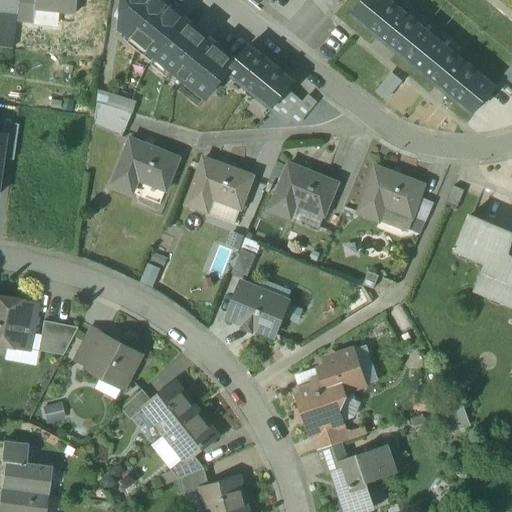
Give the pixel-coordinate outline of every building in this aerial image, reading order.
[(0,0),(0,11),(16,13),(17,0),(0,0)] [(33,0),(17,0),(16,13),(16,21),(32,23),(34,9),(33,9),(33,0)] [(77,0),(33,0),(33,9),(34,9),(76,13),(77,0)] [(121,29),(155,57),(185,21),(159,0),(124,0),(123,10),(131,17),(121,29)] [(434,38),(388,0),(364,0),(351,16),(411,66),(434,38)] [(16,13),(0,11),(0,47),(11,49),(16,21),(16,13)] [(236,62),(185,21),(155,57),(206,99),(236,62)] [(495,87),(434,38),(411,66),(472,115),(495,87)] [(294,82),(250,46),(236,62),(227,74),(271,110),(288,89),(294,82)] [(288,89),(271,110),(288,124),(305,103),(288,89)] [(97,103),(132,114),(135,103),(101,92),(97,103)] [(132,114),(97,103),(95,120),(124,132),(132,114)] [(3,135),(0,158),(0,159),(13,161),(17,125),(3,124),(2,135),(3,135)] [(179,159),(130,140),(112,186),(132,194),(138,180),(166,191),(179,159)] [(252,177),(204,159),(187,205),(207,213),(212,199),(240,209),(252,177)] [(337,184),(289,165),(270,210),(290,218),(296,205),(324,216),(337,184)] [(424,186),(376,167),(359,213),(379,221),(384,207),(412,218),(424,186)] [(464,191),(454,187),(445,207),(455,211),(464,191)] [(511,237),(511,235),(468,217),(454,250),(486,263),(474,290),(511,305),(511,259),(508,258),(511,237)] [(256,256),(241,250),(231,274),(246,280),(256,256)] [(378,277),(368,273),(363,286),(373,290),(378,277)] [(287,303),(241,284),(228,317),(243,323),(243,326),(243,328),(245,330),(247,331),(249,332),(252,331),(254,330),(255,328),(274,336),(287,303)] [(34,305),(0,299),(0,344),(26,349),(34,305)] [(77,328),(43,322),(37,351),(62,356),(77,328)] [(91,327),(74,359),(86,366),(87,366),(103,334),(91,327)] [(115,345),(103,339),(105,335),(103,334),(87,366),(86,366),(85,368),(105,379),(111,377),(125,384),(140,356),(118,344),(115,345)] [(353,350),(336,356),(337,358),(325,362),(326,367),(319,369),(322,379),(337,374),(344,393),(365,386),(353,350)] [(322,379),(312,382),(313,386),(296,392),(311,436),(313,436),(312,435),(330,429),(328,425),(341,421),(335,402),(341,400),(344,393),(337,374),(322,379)] [(152,401),(145,407),(146,408),(166,434),(195,411),(175,384),(152,401)] [(143,389),(122,410),(131,419),(146,408),(145,407),(152,401),(143,389)] [(195,411),(166,434),(186,457),(187,459),(193,454),(216,436),(195,411)] [(330,429),(312,435),(313,436),(319,451),(342,443),(348,441),(341,421),(328,425),(330,429)] [(342,443),(319,451),(327,475),(331,473),(337,471),(336,469),(348,466),(346,459),(347,458),(342,443)] [(2,445),(0,460),(0,462),(4,463),(4,462),(24,464),(26,449),(2,445)] [(347,458),(346,459),(348,466),(336,469),(337,471),(331,473),(343,511),(367,511),(359,486),(397,473),(388,445),(347,458)] [(186,457),(171,469),(179,480),(204,469),(193,454),(187,459),(186,457)] [(50,467),(24,464),(4,462),(4,463),(0,489),(46,496),(50,467)] [(204,469),(179,480),(183,495),(202,490),(202,488),(208,486),(204,469)] [(208,486),(202,488),(202,490),(208,511),(246,511),(238,479),(208,486)] [(44,511),(46,496),(0,489),(0,511),(44,511)] [(489,495),(483,507),(490,511),(496,499),(489,495)]
